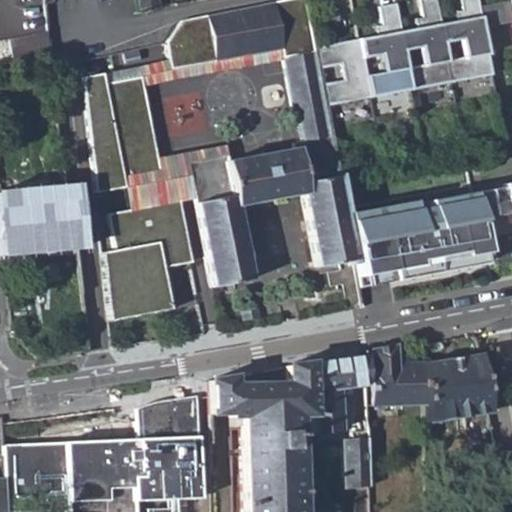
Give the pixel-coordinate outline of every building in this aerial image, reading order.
[(0,0),(0,39),(10,37),(46,29),(42,0),(0,0)] [(134,0),(138,15),(157,11),(154,0),(134,0)] [(167,61),(168,70),(277,48),(280,61),(289,111),(298,110),(304,142),(294,144),(289,145),(289,150),(224,163),(223,157),(185,165),(191,199),(208,289),(246,281),(233,208),(298,196),(311,268),(350,261),(342,217),(322,108),(311,50),(302,0),(289,0),(180,22),(164,44),(167,61)] [(421,29),(435,27),(437,26),(431,0),(421,0),(416,1),(419,19),(421,29)] [(456,0),(459,12),(461,22),(476,19),(472,0),(456,0)] [(378,27),(380,37),(394,34),(396,34),(391,6),(375,9),(378,27)] [(461,22),(459,12),(452,13),(453,23),(461,22)] [(412,21),(413,31),(421,29),(419,19),(412,21)] [(435,27),(446,85),(487,77),(476,19),(461,22),(453,23),(437,26),(435,27)] [(371,29),(373,38),(380,37),(378,27),(371,29)] [(396,34),(394,34),(405,92),(446,85),(435,27),(421,29),(413,31),(396,34)] [(49,59),(46,29),(10,37),(12,63),(49,59)] [(353,42),(364,100),(405,92),(394,34),(380,37),(373,38),(353,42)] [(353,42),(311,50),(322,108),(364,100),(353,42)] [(167,61),(100,73),(101,84),(138,76),(140,87),(280,61),(277,48),(168,70),(167,61)] [(100,73),(80,78),(92,193),(121,187),(119,175),(155,168),(153,160),(140,87),(138,76),(101,84),(100,73)] [(298,110),(289,111),(294,144),(304,142),(298,110)] [(119,175),(121,187),(126,211),(174,202),(191,199),(185,165),(223,157),(221,148),(153,160),(155,168),(119,175)] [(0,199),(0,248),(73,243),(64,176),(48,179),(50,195),(0,199)] [(469,195),(475,222),(503,216),(505,225),(511,223),(511,210),(511,207),(507,185),(497,187),(498,189),(469,195)] [(410,204),(342,217),(350,261),(356,290),(388,284),(387,274),(411,269),(413,279),(446,273),(445,264),(474,259),(469,236),(454,239),(452,228),(475,224),(475,222),(469,195),(424,204),(425,209),(411,212),(410,204)] [(187,262),(174,202),(126,211),(104,214),(110,250),(98,252),(105,320),(112,320),(110,309),(157,299),(160,310),(166,309),(158,267),(187,262)] [(469,236),(474,259),(481,258),(475,224),(452,228),(454,239),(469,236)] [(445,264),(446,273),(475,268),(474,259),(445,264)] [(387,274),(388,284),(413,279),(411,269),(387,274)] [(157,299),(110,309),(112,320),(160,310),(157,299)] [(421,404),(420,362),(404,364),(404,360),(392,359),(392,348),(367,353),(370,406),(421,404)] [(475,352),(420,362),(421,404),(422,422),(485,411),(475,352)] [(361,386),(361,358),(282,367),(282,384),(229,387),(228,377),(206,381),(205,414),(225,413),(225,419),(237,419),(238,511),(292,511),(286,414),(296,413),(298,437),(307,437),(307,432),(335,430),(334,388),(361,386)] [(135,441),(1,446),(2,480),(4,510),(64,507),(64,511),(130,511),(131,501),(193,498),(192,399),(109,410),(109,423),(134,422),(135,441)] [(341,485),(364,485),(363,432),(346,433),(347,438),(339,438),(341,485)]
